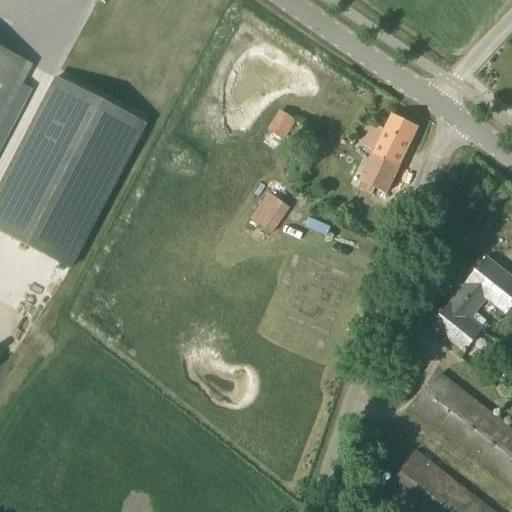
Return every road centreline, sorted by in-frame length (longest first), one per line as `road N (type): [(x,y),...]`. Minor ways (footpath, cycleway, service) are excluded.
road 1 (unclassified): [(311,511),(450,112)]
road 2 (tertiary): [(450,112),(295,0)]
road 3 (unclassified): [(450,112),(451,85),(463,66),(511,15)]
